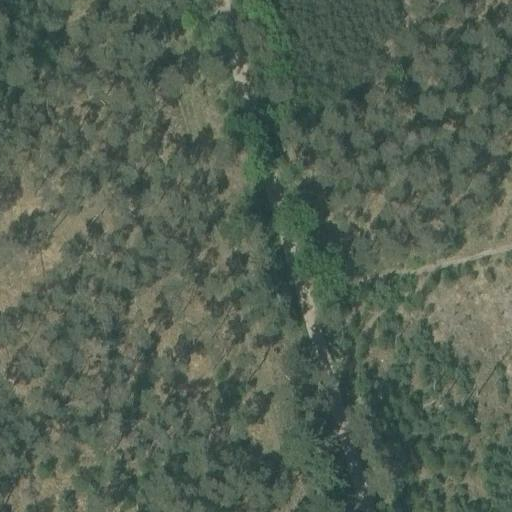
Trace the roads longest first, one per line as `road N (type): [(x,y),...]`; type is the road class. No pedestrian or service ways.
road 1 (track): [(307,305),(218,0)]
road 2 (track): [(366,511),(307,305)]
